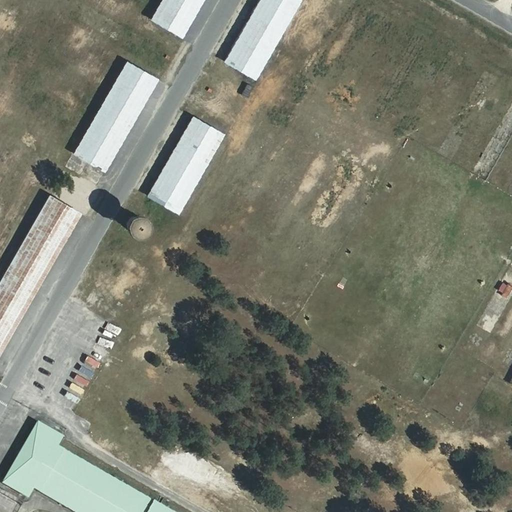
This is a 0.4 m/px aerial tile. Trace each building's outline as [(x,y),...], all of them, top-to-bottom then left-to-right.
[(157,0),(147,20),(181,38),(200,0),(157,0)] [(252,0),(222,63),(255,80),(294,0),(252,0)] [(121,59),(70,154),(103,172),(154,77),(121,59)] [(244,83),(240,94),(247,97),(251,86),(244,83)] [(178,214),(219,131),(186,114),(144,197),(178,214)] [(42,192),(0,272),(0,350),(74,209),(42,192)] [(496,312),(502,300),(494,296),(488,308),(496,312)] [(106,321),(103,328),(116,334),(119,327),(106,321)] [(98,337),(96,344),(110,347),(112,340),(98,337)] [(0,484),(24,498),(25,497),(52,511),(159,511),(50,454),(60,435),(32,420),(0,480),(0,484)]
